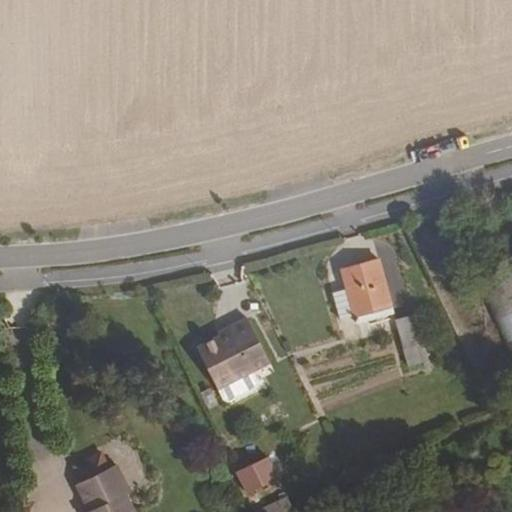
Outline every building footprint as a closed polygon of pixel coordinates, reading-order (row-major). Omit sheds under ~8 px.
[(374,260),(339,269),(342,281),(328,285),(335,312),(349,309),(351,316),(385,308),(374,260)] [(511,262),(475,280),(511,365),(511,262)] [(241,317),(225,325),(227,329),(191,347),(212,388),(264,360),(241,317)] [(393,323),(400,353),(417,349),(410,319),(393,323)] [(272,438),(236,451),(245,473),(281,460),(272,438)] [(108,468),(100,453),(73,466),(81,482),(108,468)] [(134,511),(126,495),(129,493),(115,465),(108,468),(81,482),(75,485),(89,511),(87,511),(134,511)]
